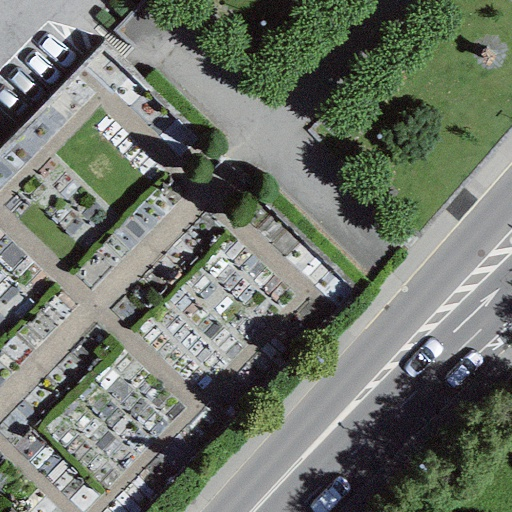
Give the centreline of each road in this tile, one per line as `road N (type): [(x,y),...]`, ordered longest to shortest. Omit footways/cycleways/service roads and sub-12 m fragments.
road 1 (secondary): [(511,206),(245,511)]
road 2 (secondary): [(272,511),(511,291)]
